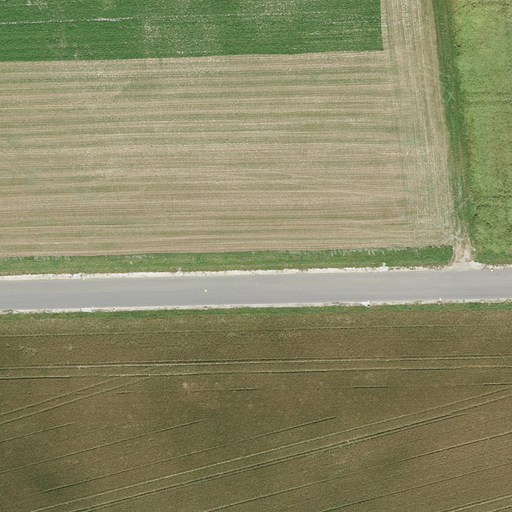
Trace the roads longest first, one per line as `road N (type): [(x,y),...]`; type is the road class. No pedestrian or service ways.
road 1 (tertiary): [(0,292),(511,280)]
road 2 (track): [(468,282),(435,0)]
